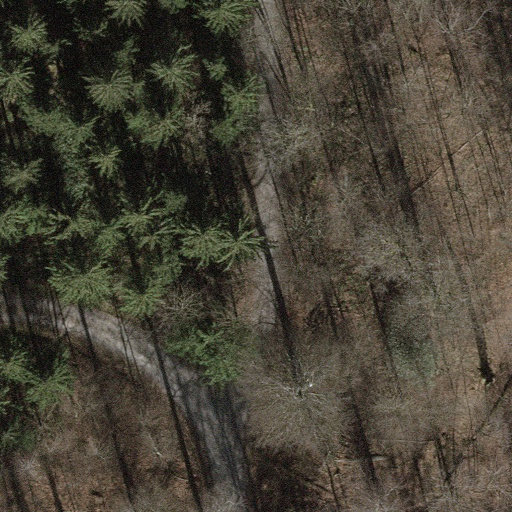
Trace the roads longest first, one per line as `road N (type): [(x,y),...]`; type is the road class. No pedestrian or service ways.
road 1 (track): [(231,511),(231,473),(266,326),(267,0)]
road 2 (track): [(231,473),(201,404),(170,371),(92,326),(0,308)]
